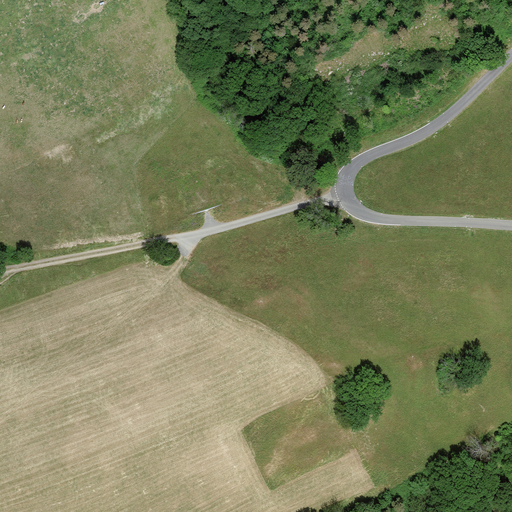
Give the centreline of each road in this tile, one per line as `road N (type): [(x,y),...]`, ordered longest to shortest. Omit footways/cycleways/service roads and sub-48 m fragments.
road 1 (tertiary): [(511,224),(378,219),(353,208),(344,193),(356,163),(445,119),(511,55)]
road 2 (track): [(0,280),(5,271),(150,243)]
